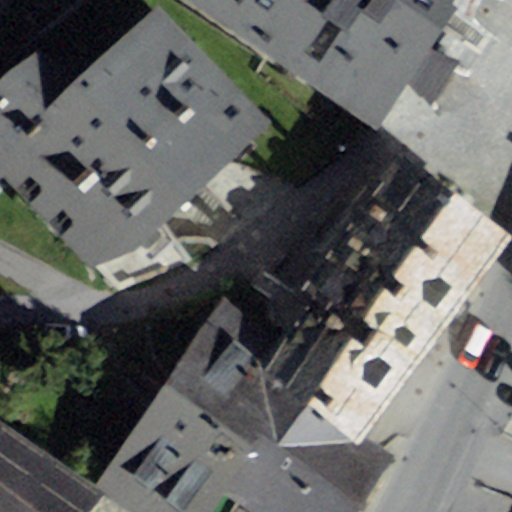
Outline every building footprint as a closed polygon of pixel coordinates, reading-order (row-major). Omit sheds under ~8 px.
[(190,0),(377,129),(441,13),(447,0),(190,0)] [(132,254),(272,123),(158,2),(82,72),(39,47),(0,83),(0,175),(3,173),(90,266),(132,254)] [(395,153),(354,210),(469,290),(509,233),(395,153)] [(297,293),(306,300),(411,373),(469,290),(354,210),(297,293)] [(225,300),(166,384),(254,446),(289,395),(255,371),(279,338),(225,300)] [(367,436),(411,373),(306,300),(279,338),(255,371),(289,395),(361,445),(367,436)] [(207,511),(223,490),(254,446),(166,384),(95,487),(130,511),(207,511)] [(361,445),(289,395),(254,446),(223,490),(253,511),(360,511),(399,458),(367,436),(361,445)] [(0,511),(88,511),(101,494),(0,419),(0,511)]
